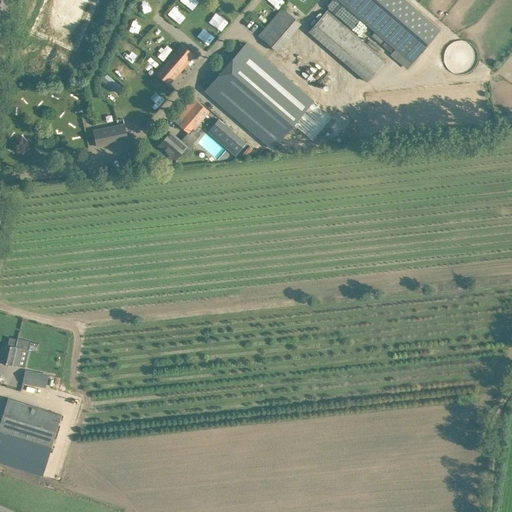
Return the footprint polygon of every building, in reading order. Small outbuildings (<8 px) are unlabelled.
[(46,0),(31,39),(78,58),(101,0),(46,0)] [(141,0),(139,10),(145,12),(148,0),(146,0),(141,0)] [(404,0),(338,0),(412,63),(440,30),(404,0)] [(296,6),(291,11),(300,21),(305,16),(296,6)] [(169,16),(174,19),(180,10),(175,7),(169,16)] [(274,51),(300,24),(282,7),(256,34),(274,51)] [(129,17),(125,27),(136,31),(140,21),(129,17)] [(153,44),(159,35),(153,31),(147,40),(153,44)] [(246,43),(205,91),(272,148),(287,131),(291,134),(297,128),(312,140),(332,117),(246,43)] [(193,54),(182,45),(181,44),(156,73),(167,83),(180,68),(193,54)] [(197,101),(177,124),(188,132),(190,134),(194,129),(209,111),(205,107),(197,101)] [(246,143),(218,119),(208,131),(235,155),(246,143)] [(94,130),(98,146),(128,139),(125,123),(94,130)] [(164,127),(158,134),(164,139),(159,145),(166,150),(168,148),(178,157),(183,151),(188,156),(193,150),(193,142),(200,134),(194,129),(190,134),(188,132),(181,140),(170,132),(164,127)] [(0,361),(12,364),(13,360),(17,361),(20,350),(28,352),(31,341),(30,341),(18,338),(17,338),(17,339),(10,337),(8,345),(4,344),(2,354),(0,354),(0,361)] [(22,383),(46,387),(48,374),(25,369),(22,383)] [(0,462),(42,475),(61,414),(8,398),(0,423),(0,462)]
